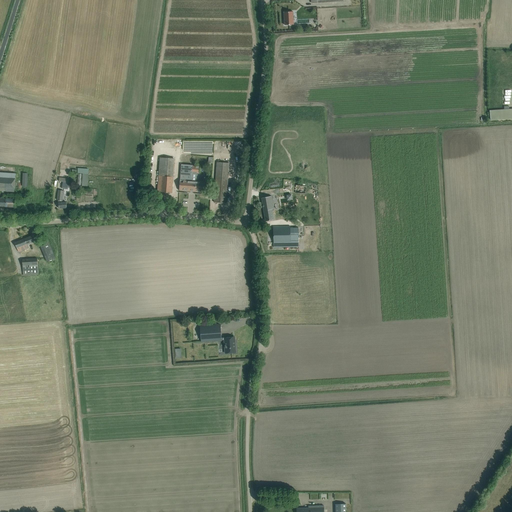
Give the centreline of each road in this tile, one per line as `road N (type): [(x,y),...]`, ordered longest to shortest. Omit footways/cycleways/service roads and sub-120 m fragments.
road 1 (unclassified): [(250,511),(248,411),(262,328),(253,236),(245,225)]
road 2 (unclassified): [(0,225),(140,214),(245,225)]
road 3 (unclassified): [(245,225),(267,42),(260,0)]
